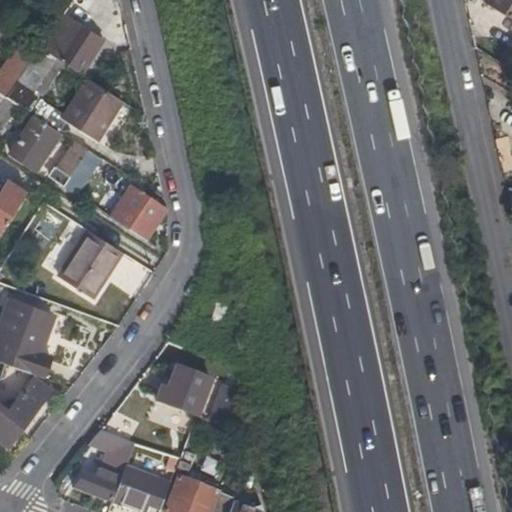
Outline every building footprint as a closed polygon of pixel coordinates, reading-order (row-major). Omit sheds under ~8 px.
[(57,0),(53,8),(62,14),(72,0),(57,0)] [(511,0),(481,0),(511,20),(511,0)] [(62,14),(40,47),(56,58),(80,73),(103,40),(62,14)] [(0,78),(0,94),(5,98),(33,56),(21,47),(0,78)] [(33,56),(5,98),(7,100),(18,106),(31,115),(40,100),(33,95),(56,58),(40,47),(33,56)] [(120,99),(86,77),(59,117),(94,139),(120,99)] [(18,106),(7,100),(0,109),(0,130),(1,131),(18,106)] [(39,119),(34,116),(10,154),(36,171),(60,134),(39,119)] [(71,178),(88,150),(74,142),(56,168),(71,178)] [(77,196),(100,159),(88,150),(71,178),(64,188),(77,196)] [(0,175),(0,198),(10,182),(0,175)] [(0,232),(25,192),(10,182),(0,198),(0,232)] [(146,241),(166,210),(130,186),(110,218),(146,241)] [(92,298),(121,252),(89,232),(60,278),(92,298)] [(47,319),(5,304),(0,317),(0,363),(1,364),(39,378),(45,360),(34,356),(47,319)] [(195,418),(209,381),(176,368),(167,391),(161,388),(156,402),(192,417),(195,418)] [(47,393),(31,381),(2,419),(0,417),(0,447),(4,451),(47,393)] [(240,393),(222,386),(208,422),(245,436),(240,393)] [(98,432),(89,442),(126,457),(131,445),(98,432)] [(83,475),(74,488),(109,502),(123,466),(124,464),(110,458),(100,482),(83,475)] [(189,464),(175,460),(170,475),(183,479),(189,464)] [(123,466),(109,502),(135,511),(155,511),(167,483),(123,466)] [(173,486),(162,511),(225,511),(227,508),(173,486)]
